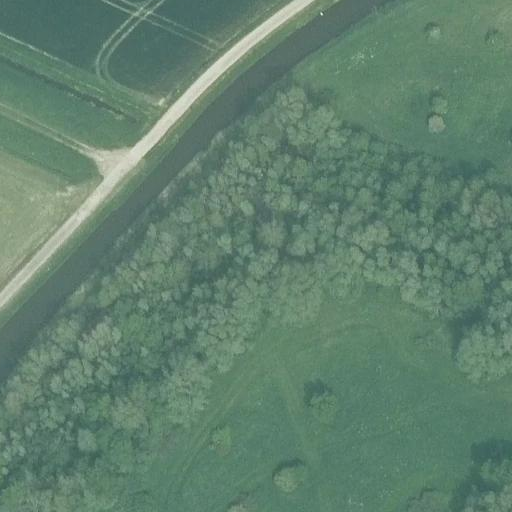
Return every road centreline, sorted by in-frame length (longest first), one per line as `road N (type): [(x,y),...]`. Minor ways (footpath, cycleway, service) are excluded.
road 1 (track): [(121,168),(244,43),(303,0)]
road 2 (track): [(0,301),(121,168)]
road 3 (track): [(0,112),(121,168)]
